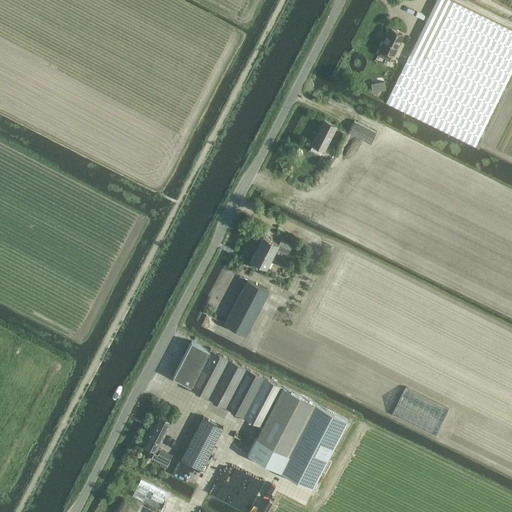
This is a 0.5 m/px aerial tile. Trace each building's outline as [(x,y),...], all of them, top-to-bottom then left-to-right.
[(435,0),(386,102),(475,146),(511,70),(511,29),(451,0),(435,0)] [(389,60),(392,55),(393,55),(403,34),(390,27),(379,48),(380,48),(377,54),(389,60)] [(384,78),(371,83),(373,91),(387,86),(384,78)] [(325,120),(318,134),(316,133),(311,143),(324,150),(336,126),(325,120)] [(370,143),(376,132),(353,121),(348,132),(370,143)] [(257,247),(272,255),(276,248),(287,254),(292,245),(281,238),(278,243),(263,235),(257,247)] [(272,255),(257,247),(251,258),(248,264),(256,268),(259,263),(266,267),(270,260),(281,265),(284,261),(272,255)] [(245,335),(269,291),(247,279),(224,323),(245,335)] [(191,340),(172,376),(190,385),(189,387),(243,415),(261,425),(261,424),(262,424),(247,453),(281,470),(312,487),(347,420),(316,403),(282,386),(281,386),(282,385),(264,376),(210,348),(209,349),(191,340)] [(406,387),(402,398),(409,401),(411,395),(424,400),(426,394),(406,387)] [(143,443),(156,450),(152,459),(166,466),(172,455),(157,448),(171,421),(158,413),(143,443)] [(201,468),(223,426),(203,416),(181,458),(201,468)] [(229,492),(226,499),(249,508),(260,481),(252,478),(253,475),(229,466),(230,463),(225,462),(215,486),(229,492)] [(167,492),(140,479),(132,495),(158,509),(167,492)]
